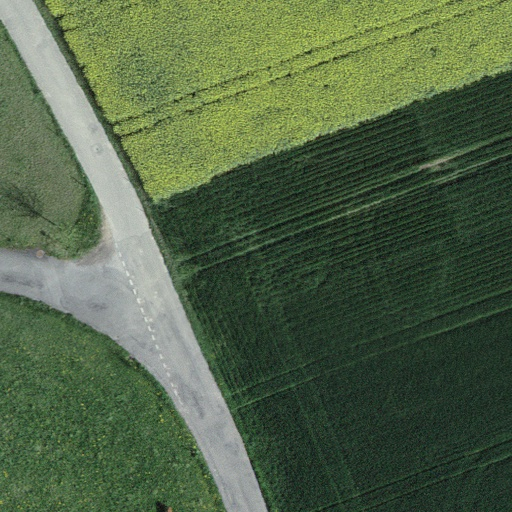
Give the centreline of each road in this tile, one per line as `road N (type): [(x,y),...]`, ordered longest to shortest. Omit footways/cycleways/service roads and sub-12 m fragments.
road 1 (unclassified): [(249,511),(114,162)]
road 2 (unclassified): [(114,162),(22,0)]
road 3 (unclassified): [(114,162),(0,213)]
